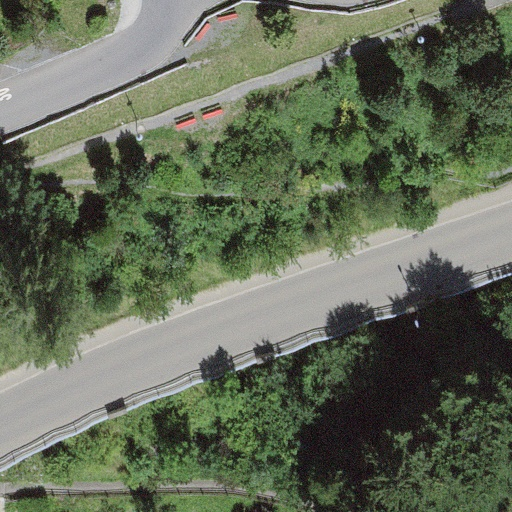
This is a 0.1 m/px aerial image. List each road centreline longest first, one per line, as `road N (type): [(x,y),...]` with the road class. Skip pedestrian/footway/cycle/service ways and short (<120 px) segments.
road 1 (tertiary): [(0,442),(145,376),(511,242)]
road 2 (residential): [(0,112),(152,46),(184,0)]
